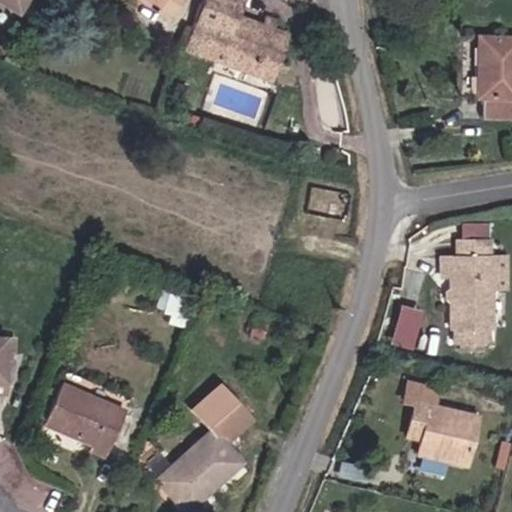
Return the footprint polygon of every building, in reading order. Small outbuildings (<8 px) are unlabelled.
[(24,0),(0,0),(0,1),(17,12),(24,0)] [(146,0),(159,8),(156,14),(168,22),(181,0),(146,0)] [(275,65),(286,34),(234,16),(240,0),(204,0),(184,50),(220,63),(226,48),(275,65)] [(511,99),(511,37),(475,37),(474,98),(480,98),(479,119),(509,120),(510,99),(511,99)] [(269,80),(275,65),(226,48),(220,63),(269,80)] [(492,328),(492,291),(506,290),(505,256),(488,256),(488,240),(455,240),(455,256),(440,257),(440,277),(450,277),(450,328),(453,329),(453,343),(489,342),(489,328),(492,328)] [(396,302),(387,341),(412,347),(421,307),(396,302)] [(182,511),(185,511),(239,463),(223,445),(251,421),(216,383),(188,409),(208,432),(173,463),(154,480),(182,511)] [(476,416),(431,405),(435,390),(405,383),(401,401),(412,404),(404,438),(419,441),(416,455),(412,470),(460,481),(476,416)] [(100,456),(119,410),(60,385),(43,425),(91,446),(89,451),(100,456)] [(416,455),(419,441),(404,438),(400,451),(416,455)] [(154,480),(173,463),(165,454),(146,471),(154,480)]
